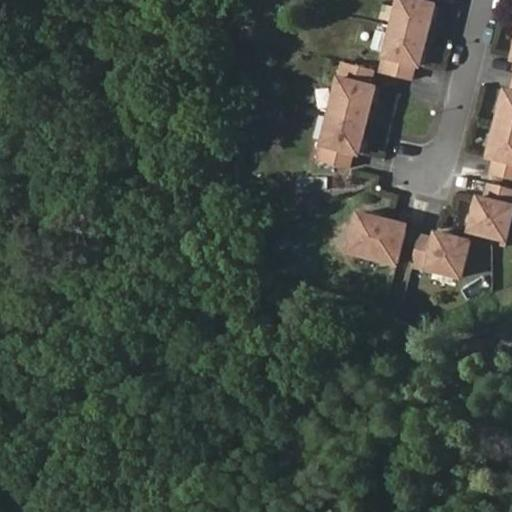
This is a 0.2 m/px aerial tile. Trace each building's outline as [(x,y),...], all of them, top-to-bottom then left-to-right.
[(428,35),(436,4),(431,3),(418,0),(400,0),(394,26),(428,35)] [(421,65),(428,35),(394,26),(386,56),(415,64),(421,65)] [(412,79),(415,64),(386,56),(383,72),(412,79)] [(370,85),(374,70),(345,62),(341,78),(370,85)] [(368,120),(377,87),(370,85),(341,78),(332,111),(368,120)] [(511,126),(511,90),(507,90),(499,123),(511,126)] [(360,153),(368,120),(332,111),(324,144),(353,152),(360,153)] [(511,161),(511,126),(499,123),(491,156),(497,158),(511,161)] [(349,167),(353,152),(324,144),(320,160),(349,167)] [(511,178),(511,161),(497,158),(493,174),(511,178)] [(511,205),(511,188),(491,183),(487,199),(511,205)] [(508,239),(511,222),(511,205),(487,199),(480,197),(472,230),(493,236),(508,239)] [(384,260),(392,228),(393,221),(361,213),(351,252),(384,260)] [(398,263),(406,231),(392,228),(384,260),(398,263)] [(462,277),(471,241),(438,233),(436,239),(429,268),(462,277)] [(429,268),(436,239),(421,235),(413,265),(429,268)]
